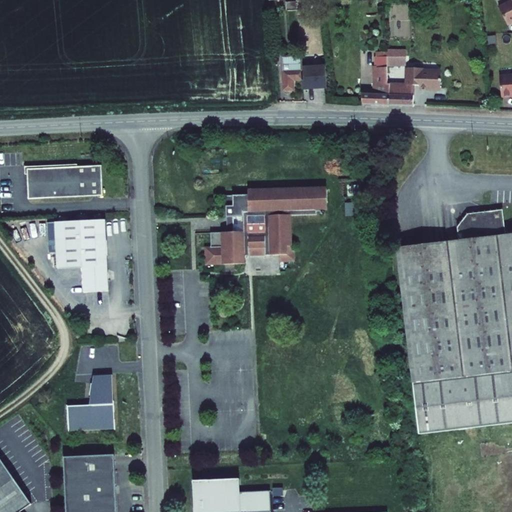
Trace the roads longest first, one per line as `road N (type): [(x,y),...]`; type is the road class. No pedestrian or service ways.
road 1 (residential): [(139,121),(154,511)]
road 2 (tertiary): [(139,121),(511,124)]
road 3 (track): [(0,242),(50,306),(65,346),(54,368),(0,410)]
road 4 (tertiary): [(0,127),(139,121)]
